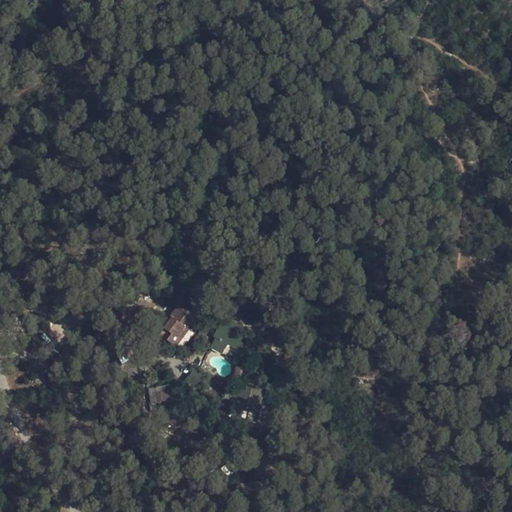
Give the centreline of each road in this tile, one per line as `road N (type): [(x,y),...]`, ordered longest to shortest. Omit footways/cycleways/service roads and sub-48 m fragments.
road 1 (track): [(511,94),(360,0)]
road 2 (residential): [(0,381),(27,447),(71,511)]
